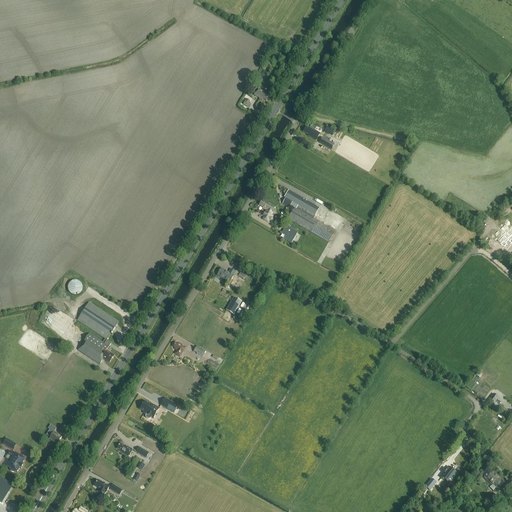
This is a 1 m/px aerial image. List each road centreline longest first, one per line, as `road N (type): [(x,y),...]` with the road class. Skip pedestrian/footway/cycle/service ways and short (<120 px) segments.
road 1 (secondary): [(32,511),(341,0)]
road 2 (unclassified): [(221,249),(343,314),(474,399),(465,431),(511,480)]
road 3 (unclassified): [(63,511),(221,249)]
road 4 (unclassified): [(221,249),(368,0)]
road 5 (track): [(387,342),(493,223)]
